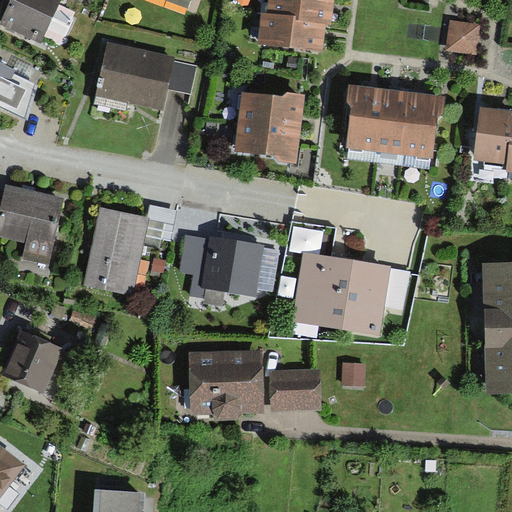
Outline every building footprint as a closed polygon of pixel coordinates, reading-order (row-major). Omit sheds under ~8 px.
[(14,0),(1,27),(36,43),(56,0),(14,0)] [(266,0),(265,17),(320,23),(327,23),(329,0),(266,0)] [(265,17),(260,17),(257,44),(318,49),(320,23),(265,17)] [(448,50),(470,52),(473,27),(451,25),(448,50)] [(194,67),(108,46),(97,91),(159,106),(163,88),(187,94),(194,67)] [(34,88),(0,70),(0,109),(26,122),(34,88)] [(445,96),(349,84),(347,102),(352,107),(347,148),(433,158),(439,118),(444,117),(445,96)] [(297,103),(239,97),(236,123),(295,129),(297,103)] [(511,139),(511,118),(479,115),(474,163),(509,167),(511,139)] [(292,156),(295,129),(236,123),(233,150),(292,156)] [(56,203),(4,191),(2,202),(0,201),(0,235),(47,246),(56,203)] [(141,220),(100,212),(85,286),(127,295),(141,220)] [(275,253),(188,242),(184,272),(195,273),(192,295),(202,296),(203,286),(270,295),(275,253)] [(385,271),(302,260),(293,321),(377,332),(385,271)] [(487,390),(511,389),(511,268),(484,269),(487,390)] [(56,351),(20,337),(6,373),(42,387),(56,351)] [(192,414),(258,411),(255,355),(190,358),(192,414)] [(360,385),(361,364),(344,364),(343,385),(360,385)] [(315,408),(314,373),(272,375),(273,410),(315,408)] [(0,455),(0,489),(16,467),(0,455)] [(143,511),(145,493),(94,489),(92,511),(143,511)]
